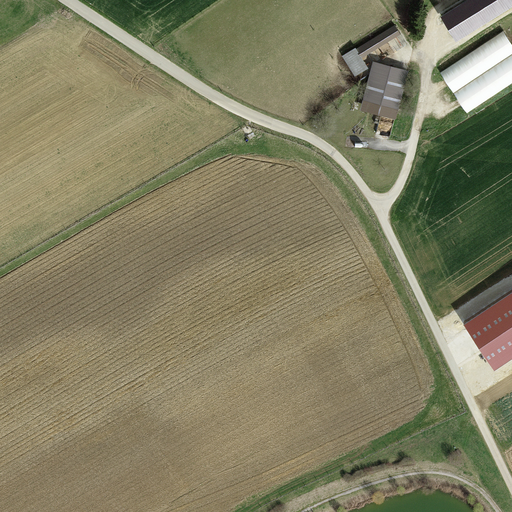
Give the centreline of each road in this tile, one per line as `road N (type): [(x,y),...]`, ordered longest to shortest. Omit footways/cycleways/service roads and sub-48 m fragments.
road 1 (residential): [(69,0),(171,70),(256,117),(320,139),(349,163),(379,209),(511,491)]
road 2 (track): [(299,511),(397,473),(439,471),(463,477),(499,511)]
